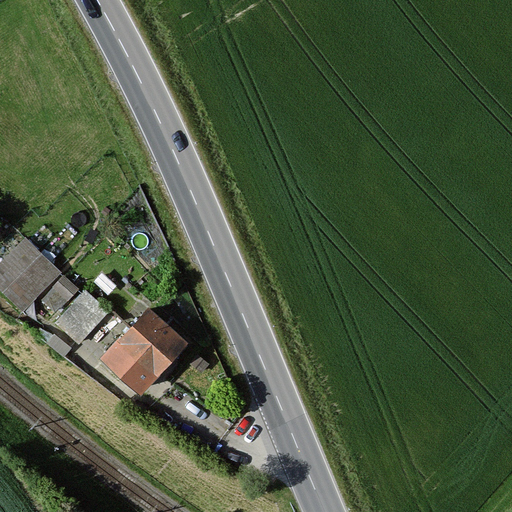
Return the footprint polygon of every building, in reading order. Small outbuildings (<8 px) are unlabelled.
[(0,264),(0,288),(23,310),(59,272),(24,239),(0,264)] [(43,299),(56,312),(77,289),(64,277),(43,299)] [(85,291),(57,322),(80,343),(108,312),(85,291)] [(185,345),(147,310),(104,357),(142,392),(185,345)] [(71,348),(54,335),(47,344),(65,357),(71,348)] [(198,355),(191,363),(201,372),(208,364),(198,355)]
